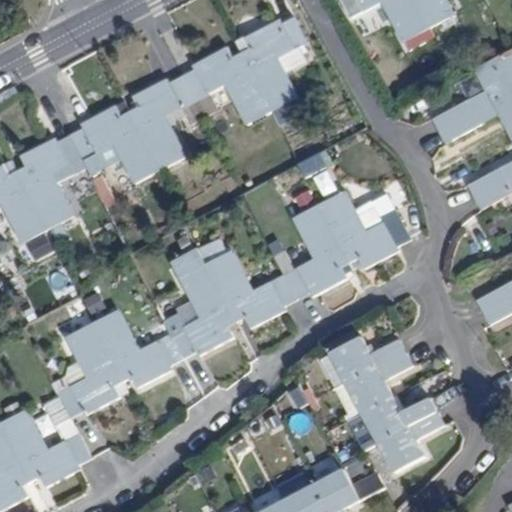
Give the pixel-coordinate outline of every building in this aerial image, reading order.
[(335,0),(348,21),(375,6),(403,54),(419,45),(419,41),(427,38),(426,31),(407,0),(335,0)] [(407,0),(426,31),(452,18),(442,0),(407,0)] [(275,22),(239,42),(244,52),(236,56),(265,113),(291,99),(281,77),(281,74),(300,65),(293,48),(301,43),(290,21),(278,25),(275,22)] [(192,70),(177,77),(197,117),(198,118),(211,111),(204,96),(219,89),(239,127),(265,113),(236,56),(228,60),(222,50),(191,67),(192,70)] [(429,126),(434,134),(511,91),(511,51),(470,73),(480,93),(427,122),(429,126)] [(163,82),(127,100),(132,110),(125,114),(154,172),(181,159),(163,124),(161,118),(177,109),(180,116),(184,125),(198,118),(197,117),(177,77),(164,85),(163,82)] [(511,91),(434,134),(436,140),(439,146),(493,119),(505,140),(511,136),(511,91)] [(65,136),(88,183),(92,192),(99,188),(95,178),(117,166),(128,186),(154,172),(125,114),(120,104),(76,127),(78,130),(65,136)] [(163,124),(180,116),(177,109),(161,118),(163,124)] [(15,172),(43,230),(70,217),(54,184),(69,175),(72,181),(76,188),(88,183),(65,136),(53,143),(51,140),(19,156),(24,167),(15,172)] [(511,136),(505,140),(511,153),(511,163),(464,189),(466,193),(469,200),(511,178),(511,136)] [(314,155),(294,166),(301,180),(321,169),(314,155)] [(0,209),(18,243),(43,230),(15,172),(6,177),(0,166),(0,209)] [(54,184),(57,191),(72,181),(69,175),(54,184)] [(511,178),(469,200),(472,205),(475,211),(500,198),(511,191),(511,178)] [(511,191),(500,198),(504,206),(511,201),(511,191)] [(407,240),(394,215),(380,222),(371,207),(353,215),(341,195),(316,208),(346,265),(354,261),(357,268),(359,271),(381,259),(395,252),(394,248),(407,240)] [(346,265),(316,208),(290,221),(310,261),(291,271),(281,253),(271,257),(281,277),(293,300),(306,294),(307,298),(326,288),(342,280),(340,276),(337,270),(346,265)] [(283,218),(280,213),(257,225),(263,238),(269,234),(265,228),(283,218)] [(279,307),(293,300),(281,277),(251,292),(229,253),(203,267),(233,323),(241,320),(247,330),(282,312),(279,307)] [(225,328),(233,323),(203,267),(198,257),(190,262),(195,271),(178,279),(197,320),(181,328),(176,319),(162,326),(180,361),(195,354),(195,357),(229,340),(225,328)] [(346,265),(349,272),(357,268),(354,261),(346,265)] [(337,270),(340,276),(349,272),(346,265),(337,270)] [(511,282),(473,304),(479,315),(511,298),(511,282)] [(511,298),(479,315),(482,322),(486,328),(511,314),(511,298)] [(169,367),(180,361),(162,326),(147,334),(153,344),(137,352),(116,313),(92,326),(122,383),(128,380),(135,390),(170,371),(169,367)] [(225,328),(229,340),(239,335),(233,323),(225,328)] [(113,388),(122,383),(92,326),(65,340),(85,379),(69,389),(64,380),(51,388),(55,396),(67,419),(81,413),(83,417),(118,399),(113,388)] [(345,386),(402,356),(396,342),(369,354),(360,339),(319,361),(334,391),(345,386)] [(384,383),(408,367),(402,356),(345,386),(360,416),(392,399),(384,383)] [(334,391),(332,393),(346,423),(360,416),(345,386),(334,391)] [(296,389),(291,392),(300,409),(306,407),(296,389)] [(37,479),(44,490),(78,472),(75,467),(88,460),(67,419),(55,396),(40,404),(60,443),(46,451),(24,412),(0,424),(0,425),(30,483),(37,479)] [(394,398),(392,399),(401,415),(402,414),(394,398)] [(376,445),(434,415),(427,401),(402,414),(401,415),(392,399),(360,416),(346,423),(361,452),(376,445)] [(440,427),(434,415),(376,445),(391,474),(421,456),(414,440),(440,427)] [(0,511),(26,499),(23,487),(30,483),(0,425),(0,511)] [(243,442),(229,449),(234,458),(247,451),(243,442)] [(340,473),(340,474),(355,466),(351,458),(336,465),(340,473)] [(340,511),(356,504),(340,474),(340,473),(310,488),(321,511),(340,511)] [(321,511),(310,488),(281,504),(284,511),(321,511)]
